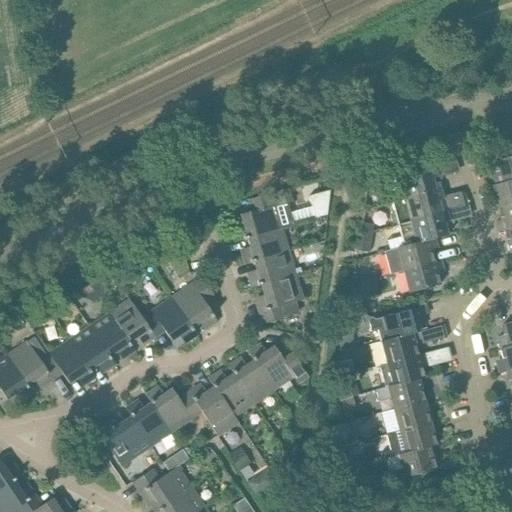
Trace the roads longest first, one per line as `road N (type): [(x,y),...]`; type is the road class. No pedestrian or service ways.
road 1 (residential): [(23,442),(57,412),(234,333),(192,168)]
road 2 (tertiary): [(192,168),(511,99)]
road 3 (residential): [(494,484),(458,332),(469,305),(494,288)]
road 4 (tertiary): [(0,261),(192,168)]
road 5 (residential): [(494,288),(471,164)]
